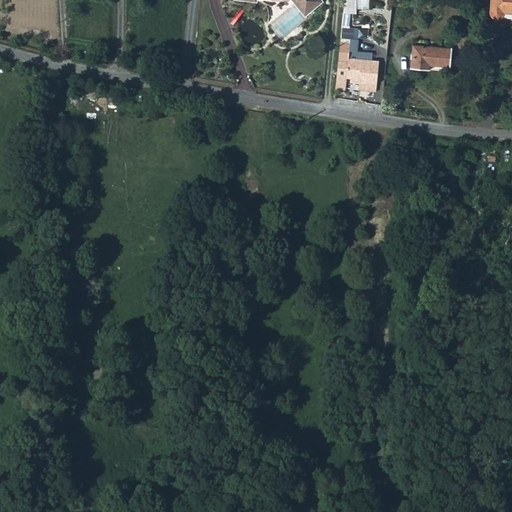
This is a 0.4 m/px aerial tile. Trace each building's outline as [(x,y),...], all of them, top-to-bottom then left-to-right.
[(250,0),(255,1),(255,0),(292,0),(295,3),(296,4),(299,8),(300,9),(304,13),(304,14),(305,15),(308,12),(320,2),(318,0),(250,0)] [(370,12),(371,0),(346,0),(346,10),(370,12)] [(511,0),(492,0),(491,16),(511,17),(511,0)] [(340,41),(338,61),(335,91),(345,92),(347,79),(359,80),(359,84),(367,85),(376,85),(378,62),(371,62),(372,54),(356,53),(356,57),(349,57),(350,42),(340,41)] [(413,45),(411,68),(449,71),(451,48),(437,47),(413,45)]
